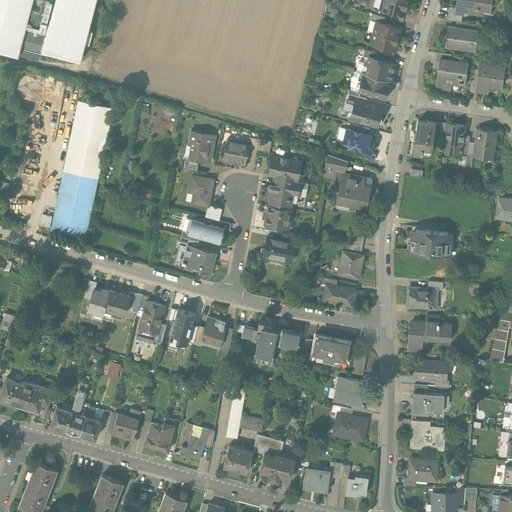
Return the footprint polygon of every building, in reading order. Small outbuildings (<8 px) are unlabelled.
[(0,0),(0,48),(39,59),(42,49),(81,59),(85,43),(88,44),(90,43),(93,30),(89,29),(96,0),(0,0)] [(409,5),(391,0),(382,0),(380,9),(393,13),(404,16),(406,8),(408,8),(409,5)] [(457,0),(456,8),(463,9),(463,11),(482,14),(482,10),(490,11),(491,0),(457,0)] [(462,14),(448,12),(447,19),(461,21),(462,14)] [(404,16),(393,13),(391,19),(402,22),(404,16)] [(385,17),(372,14),(370,19),(376,21),(384,23),(385,17)] [(384,23),(376,21),(373,33),(399,40),(400,36),(399,36),(401,28),(384,23)] [(478,24),(462,22),(461,28),(477,30),(478,24)] [(461,28),(449,26),(446,46),(472,50),(473,40),(476,41),(477,30),(461,28)] [(399,40),(373,33),(370,45),(381,48),(394,51),(396,44),(398,44),(399,40)] [(394,51),(381,48),(379,54),(382,54),(393,57),(394,51)] [(379,54),(365,50),(363,57),(368,58),(369,57),(381,60),(382,54),(379,54)] [(381,60),(369,57),(368,58),(367,64),(365,63),(362,74),(391,82),(393,73),(395,72),(396,68),(395,66),(396,64),(381,60)] [(451,60),(440,59),(440,60),(439,61),(438,69),(436,86),(448,88),(449,81),(464,83),(467,63),(451,60)] [(359,62),(356,72),(362,74),(365,63),(359,62)] [(504,68),(479,64),(477,79),(475,91),(485,92),(486,86),(501,88),(504,68)] [(362,74),(356,72),(355,75),(353,76),(351,86),(352,88),(351,89),(360,92),(386,99),(391,82),(362,74)] [(351,89),(349,89),(348,95),(349,95),(359,98),(360,92),(351,89)] [(359,98),(349,95),(347,103),(353,105),(353,104),(364,107),(365,106),(367,100),(359,98)] [(51,228),(51,229),(86,236),(113,108),(79,101),(54,216),(51,228)] [(364,107),(353,104),(353,105),(351,113),(349,113),(347,119),(354,121),(355,119),(364,122),(365,124),(368,123),(369,125),(371,124),(377,125),(377,122),(379,123),(382,114),(380,113),(381,110),(365,106),(364,107)] [(426,123),(417,122),(413,155),(422,156),(423,149),(432,151),(434,136),(435,123),(426,122),(426,123)] [(370,130),(353,125),(351,131),(368,136),(370,130)] [(465,127),(447,125),(446,134),(443,152),(461,155),(463,139),(465,127)] [(496,131),(477,129),(473,154),(473,157),(492,159),(496,131)] [(351,131),(347,130),(343,143),(344,143),(350,145),(349,148),(371,154),(374,144),(373,143),(369,142),(371,136),(368,136),(351,131)] [(215,136),(189,132),(182,167),(209,172),(215,136)] [(248,142),(228,138),(224,161),(231,162),(234,160),(245,162),(247,152),(249,142),(248,142)] [(259,139),(249,138),(248,142),(249,142),(247,152),(256,154),(259,139)] [(271,142),(259,139),(256,154),(268,156),(271,142)] [(469,139),(463,139),(461,155),(467,156),(467,153),(469,139)] [(346,161),(327,155),(325,168),(343,172),(346,161)] [(302,162),(272,156),(269,167),(273,168),(271,176),(278,178),(290,180),(297,181),(298,180),(299,180),(302,162)] [(423,171),(411,169),(410,176),(422,177),(423,171)] [(41,180),(18,173),(11,194),(34,201),(41,180)] [(364,178),(342,174),(337,203),(366,208),(370,187),(363,186),(364,178)] [(214,179),(191,175),(187,194),(192,195),(189,205),(208,209),(214,179)] [(290,180),(278,178),(277,184),(289,186),(290,180)] [(289,186),(277,184),(273,185),(273,184),(272,183),(271,183),(269,183),(268,184),(268,185),(267,186),(268,188),(269,189),(271,189),(268,204),(291,208),(294,194),(300,196),(303,182),(297,181),(290,180),(289,186)] [(9,184),(0,181),(0,196),(5,198),(9,184)] [(511,199),(499,198),(496,217),(511,219),(511,199)] [(291,208),(268,204),(267,211),(266,211),(265,212),(264,217),(265,218),(266,218),(265,223),(279,225),(287,227),(289,217),(291,208)] [(54,216),(44,214),(41,226),(51,228),(54,216)] [(222,227),(190,219),(185,237),(217,244),(222,227)] [(375,222),(365,221),(364,231),(374,233),(375,222)] [(441,225),(417,221),(417,230),(441,231),(441,225)] [(279,225),(265,223),(264,229),(278,231),(279,225)] [(417,230),(416,230),(416,233),(412,233),(410,251),(450,254),(451,236),(448,236),(448,232),(441,231),(417,230)] [(364,234),(353,232),(351,244),(362,245),(364,234)] [(295,241),(267,236),(265,246),(261,247),(260,252),(264,254),(263,256),(291,261),(295,241)] [(214,252),(187,244),(182,262),(185,263),(185,262),(187,262),(186,266),(193,267),(194,265),(201,267),(200,269),(211,272),(216,254),(215,253),(214,252)] [(363,256),(343,251),(338,273),(358,278),(363,256)] [(0,258),(0,267),(10,270),(12,261),(0,258)] [(337,280),(322,277),(321,284),(326,285),(326,284),(336,286),(337,280)] [(89,279),(84,278),(81,288),(87,290),(89,279)] [(97,281),(89,279),(87,290),(85,297),(91,298),(94,287),(95,288),(97,281)] [(443,281),(428,280),(428,288),(437,289),(442,289),(443,281)] [(336,286),(326,284),(326,285),(323,300),(352,306),(356,290),(336,286)] [(95,288),(94,287),(91,298),(89,306),(93,307),(94,310),(104,313),(104,312),(109,292),(95,288)] [(428,288),(409,287),(408,306),(435,308),(437,289),(428,288)] [(124,294),(111,290),(111,289),(110,289),(109,292),(104,312),(114,315),(115,311),(123,314),(124,314),(126,305),(129,294),(128,295),(127,294),(126,293),(124,294)] [(143,294),(130,291),(129,294),(126,305),(133,307),(132,310),(138,311),(140,304),(143,294)] [(149,296),(143,294),(140,304),(146,305),(147,300),(148,300),(149,296)] [(504,311),(501,311),(490,359),(501,362),(508,328),(511,328),(511,300),(507,299),(504,311)] [(148,300),(147,300),(146,305),(140,327),(154,331),(157,332),(160,322),(165,305),(148,300)] [(168,319),(174,321),(178,309),(171,307),(168,319)] [(192,324),(195,313),(178,308),(178,309),(174,321),(169,338),(179,341),(177,347),(185,349),(187,341),(192,324)] [(18,316),(5,313),(3,320),(9,322),(15,324),(18,316)] [(227,322),(208,316),(205,327),(201,339),(202,339),(221,344),(219,349),(229,351),(232,330),(225,328),(227,322)] [(9,322),(3,320),(0,327),(7,329),(9,322)] [(438,321),(427,320),(427,323),(410,322),(409,350),(421,351),(422,339),(431,339),(431,336),(449,337),(450,323),(438,322),(438,321)] [(15,324),(9,322),(7,329),(13,331),(15,324)] [(165,324),(160,322),(157,332),(154,331),(151,339),(161,341),(165,324)] [(272,325),(259,322),(258,328),(244,326),(241,335),(259,339),(255,354),(262,355),(261,360),(271,362),(275,344),(294,348),(295,344),(299,345),(302,333),(272,327),(272,325)] [(194,342),(198,325),(192,324),(187,341),(194,342)] [(194,342),(193,343),(201,345),(202,339),(201,339),(205,327),(198,325),(194,342)] [(330,337),(314,334),(313,340),(310,352),(310,353),(313,353),(316,357),(315,359),(340,364),(340,362),(344,360),(347,361),(351,342),(334,338),(330,337)] [(313,340),(307,339),(305,350),(310,352),(313,340)] [(366,354),(354,352),(350,373),(362,375),(366,354)] [(448,362),(415,360),(414,378),(435,379),(447,380),(448,362)] [(110,361),(107,377),(117,379),(120,362),(110,361)] [(345,378),(337,376),(337,377),(335,385),(338,386),(336,400),(352,403),(361,405),(361,404),(366,382),(345,378)] [(23,383),(6,378),(3,389),(0,387),(0,399),(17,404),(23,383)] [(52,389),(24,381),(23,383),(17,404),(38,410),(39,411),(41,402),(47,403),(52,389)] [(246,386),(225,382),(224,392),(233,394),(226,436),(237,438),(239,428),(261,431),(263,420),(241,416),(246,386)] [(80,383),(72,410),(73,410),(72,411),(67,429),(80,433),(86,415),(89,405),(89,403),(82,401),(87,385),(80,383)] [(427,386),(414,385),(413,392),(426,393),(427,386)] [(426,393),(413,392),(412,413),(428,415),(428,411),(442,412),(443,394),(426,393)] [(41,402),(39,411),(38,410),(35,420),(46,423),(50,409),(46,407),(47,403),(41,402)] [(361,405),(352,403),(351,409),(353,410),(363,412),(364,405),(361,404),(361,405)] [(72,410),(56,405),(51,424),(67,429),(72,411),(73,410),(72,410)] [(101,420),(92,418),(95,407),(89,405),(86,415),(80,433),(96,438),(101,420)] [(351,409),(341,407),(339,413),(351,416),(353,410),(351,409)] [(129,415),(118,412),(118,413),(112,434),(129,439),(130,436),(134,437),(137,428),(138,426),(137,426),(141,411),(131,408),(129,415)] [(111,411),(106,409),(102,423),(108,425),(111,411)] [(154,411),(147,409),(144,421),(150,423),(154,411)] [(118,413),(111,411),(108,425),(106,432),(112,434),(118,413)] [(339,413),(338,413),(337,414),(340,414),(336,433),(333,433),(333,434),(362,440),(367,422),(354,419),(355,417),(339,413)] [(175,419),(165,416),(163,426),(156,447),(168,450),(173,434),(171,433),(175,419)] [(208,429),(187,422),(185,429),(192,431),(187,448),(181,446),(179,453),(200,460),(204,444),(208,429)] [(163,426),(153,423),(150,430),(149,429),(145,443),(156,447),(163,426)] [(428,427),(413,426),(412,447),(442,449),(444,428),(428,427)] [(214,431),(208,429),(204,444),(212,445),(214,431)] [(284,441),(257,434),(252,451),(264,454),(264,453),(279,458),(284,441)] [(252,452),(229,445),(223,466),(247,472),(252,452)] [(279,458),(264,453),(264,454),(259,471),(269,474),(268,478),(274,480),(275,476),(289,480),(294,462),(279,458)] [(438,461),(416,459),(416,462),(409,462),(408,471),(410,471),(409,478),(408,478),(408,479),(416,480),(416,478),(427,478),(427,480),(437,481),(437,470),(438,461)] [(37,462),(20,506),(35,511),(40,511),(57,470),(37,462)] [(343,464),(331,462),(330,470),(329,475),(341,477),(342,465),(343,464)] [(350,466),(342,465),(341,477),(348,478),(348,477),(350,466)] [(330,470),(306,467),(303,488),(327,491),(329,475),(330,470)] [(511,467),(504,467),(502,482),(511,483),(511,467)] [(101,485),(93,506),(91,505),(88,511),(111,511),(122,482),(102,475),(99,484),(101,485)] [(355,475),(355,478),(348,477),(348,478),(345,494),(357,496),(357,493),(366,494),(368,477),(355,475)] [(466,488),(455,487),(455,493),(456,493),(456,499),(465,499),(466,488)] [(477,488),(466,488),(465,499),(476,500),(477,488)] [(455,493),(432,493),(432,511),(456,511),(456,499),(456,493),(455,493)] [(181,511),(186,500),(168,494),(165,500),(163,499),(158,511),(181,511)] [(511,511),(511,495),(493,495),(492,510),(500,510),(509,511),(511,511)] [(205,511),(208,505),(202,503),(199,511),(205,511)]
